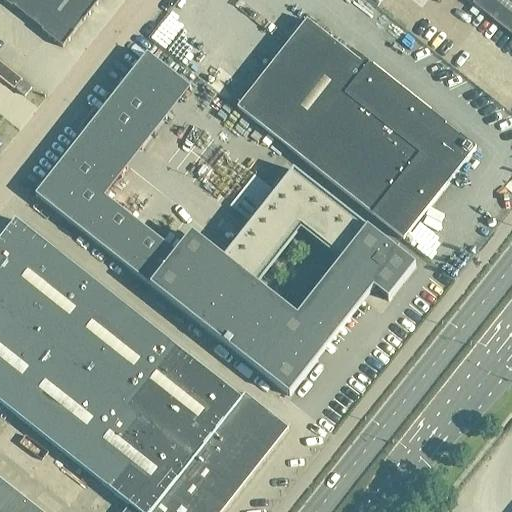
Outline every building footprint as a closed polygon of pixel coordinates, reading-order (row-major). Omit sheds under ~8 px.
[(0,0),(10,7),(11,6),(41,30),(41,31),(62,48),(74,33),(73,32),(81,21),(83,22),(100,0),(0,0)] [(237,0),(236,0),(231,8),(274,40),(281,32),(237,0)] [(511,0),(434,0),(438,2),(439,0),(468,0),(472,3),(471,5),(474,7),(480,12),(511,37),(511,0)] [(474,7),(470,13),(475,17),(480,12),(474,7)] [(474,150),(369,66),(367,69),(307,21),(237,109),(403,240),(474,150)] [(0,106),(21,80),(0,62),(0,78),(4,81),(0,85),(0,106)] [(235,73),(221,97),(231,103),(246,79),(235,73)] [(94,112),(93,113),(141,151),(142,150),(166,119),(123,85),(99,115),(94,112)] [(256,129),(250,137),(257,143),(263,135),(256,129)] [(35,196),(289,397),(375,288),(382,292),(380,295),(388,301),(415,267),(293,170),(292,172),(290,171),(282,181),(283,183),(223,259),(191,234),(175,255),(103,198),(125,170),(126,170),(127,169),(79,131),(78,132),(83,136),(35,196)] [(228,210),(238,218),(262,187),(253,180),(228,210)] [(219,511),(286,428),(287,429),(288,428),(245,394),(240,399),(15,221),(0,240),(0,406),(126,509),(124,511),(38,511),(0,481),(0,511),(219,511)]
